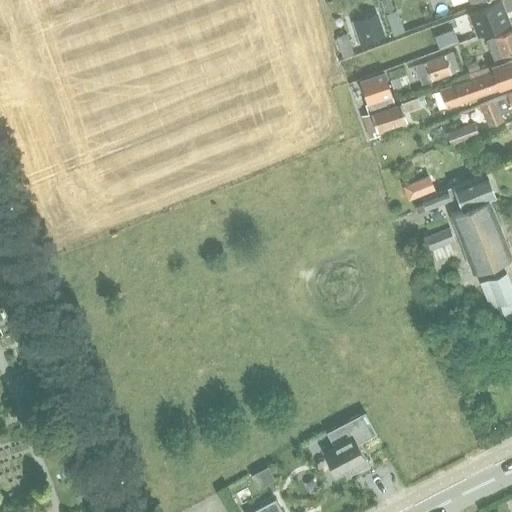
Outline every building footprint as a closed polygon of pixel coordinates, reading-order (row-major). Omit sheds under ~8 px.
[(389,0),(380,0),(385,13),(393,10),(389,0)] [(500,0),(496,0),(467,12),(476,35),(509,22),(500,0)] [(372,2),(360,5),(363,15),(375,11),(372,2)] [(360,42),(381,34),(373,13),(352,20),(360,42)] [(452,28),(434,35),(439,49),(457,42),(452,28)] [(503,56),(511,52),(511,32),(511,29),(486,39),(494,61),(503,57),(503,56)] [(341,55),(351,52),(345,33),(335,36),(341,55)] [(420,82),(457,69),(450,51),(414,64),(420,82)] [(452,84),(438,89),(445,106),(458,101),(496,87),(511,81),(511,57),(489,65),(491,70),(452,84)] [(475,60),(466,63),(469,72),(479,68),(475,60)] [(383,72),(358,80),(365,102),(364,103),(367,113),(361,115),(368,137),(378,133),(376,130),(405,120),(402,111),(420,105),(416,96),(394,104),(383,72)] [(392,88),(401,85),(398,77),(389,80),(392,88)] [(492,97),(478,103),(488,125),(502,119),(499,113),(511,107),(511,108),(511,89),(505,92),(492,97)] [(473,121),(461,126),(464,136),(477,131),(473,121)] [(510,256),(488,198),(493,196),(484,173),(419,197),(422,203),(414,206),(417,211),(455,196),(460,208),(448,213),(471,271),(510,256)] [(433,189),(427,175),(408,183),(413,197),(433,189)] [(426,249),(452,239),(448,227),(421,237),(426,249)] [(511,298),(511,292),(504,273),(478,283),(487,308),(498,304),(503,317),(511,313),(511,298)] [(75,389),(58,395),(62,407),(79,401),(75,389)] [(333,446),(322,452),(333,474),(346,467),(350,473),(368,464),(357,442),(375,432),(364,411),(325,431),(333,446)] [(281,511),(274,498),(248,511),(281,511)]
